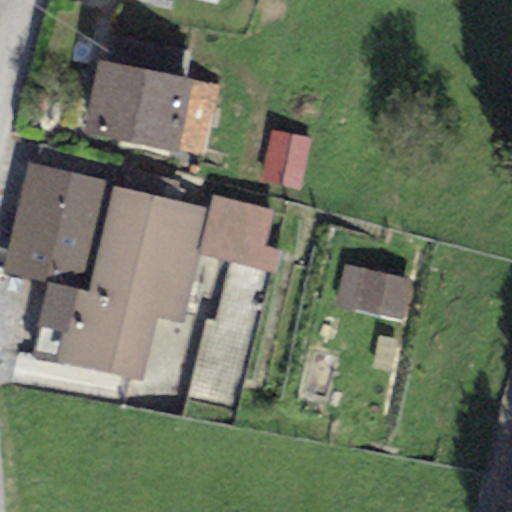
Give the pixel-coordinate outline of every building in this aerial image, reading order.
[(179,64),(110,49),(90,138),(176,158),(190,98),(173,95),(179,64)] [(304,188),(309,142),(274,138),(269,185),(304,188)] [(102,187),(21,165),(0,263),(0,271),(79,287),(102,187)] [(210,212),(102,187),(79,287),(69,328),(50,324),(40,368),(133,389),(149,321),(184,329),(199,260),(210,212)] [(281,213),(213,197),(210,212),(199,260),(284,280),(291,251),(273,247),(281,213)] [(405,285),(344,271),(336,310),(397,324),(405,285)]
